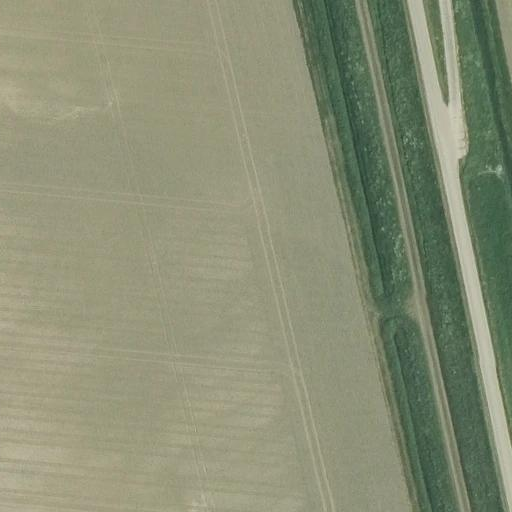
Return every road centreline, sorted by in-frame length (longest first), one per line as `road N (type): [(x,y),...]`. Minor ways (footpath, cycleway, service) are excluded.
road 1 (unclassified): [(511,511),(437,146)]
road 2 (unclassified): [(437,146),(407,0)]
road 3 (unclassified): [(437,146),(449,86),(439,0)]
